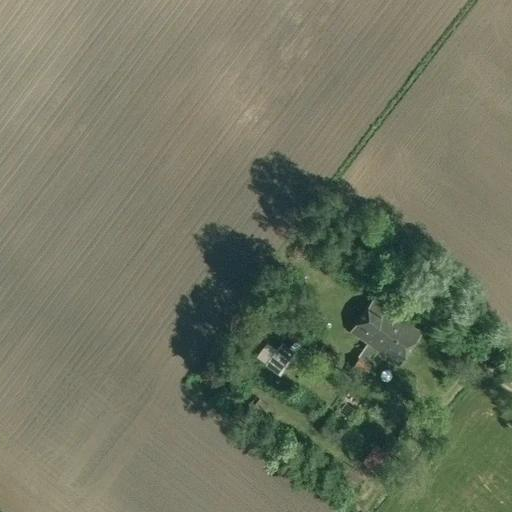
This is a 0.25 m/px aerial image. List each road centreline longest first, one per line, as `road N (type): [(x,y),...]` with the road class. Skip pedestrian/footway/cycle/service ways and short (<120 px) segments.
road 1 (track): [(482,364),(369,506)]
road 2 (track): [(511,390),(381,290)]
